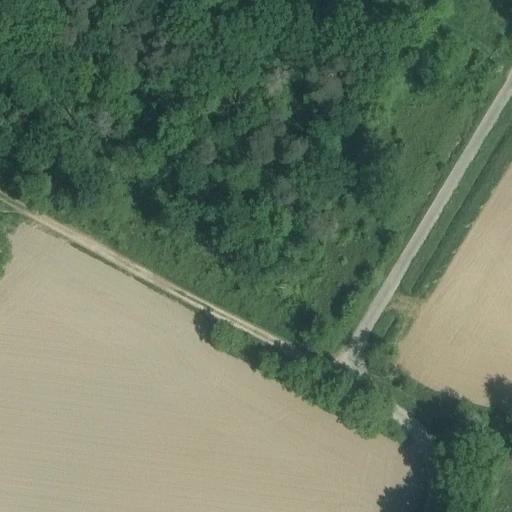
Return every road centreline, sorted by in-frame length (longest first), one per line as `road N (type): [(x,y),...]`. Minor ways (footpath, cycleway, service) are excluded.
road 1 (track): [(511,91),(354,362),(428,445),(444,489),(437,511)]
road 2 (track): [(354,362),(0,168)]
